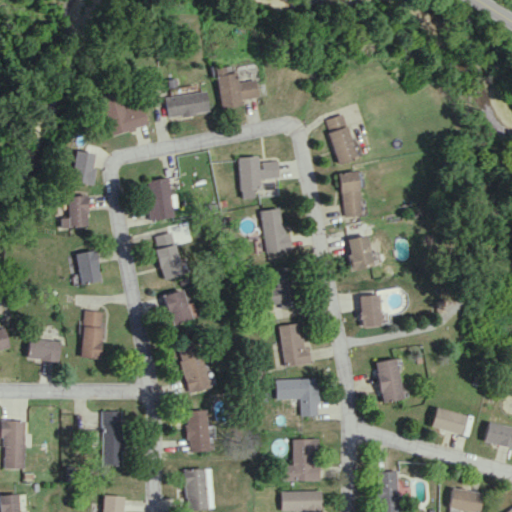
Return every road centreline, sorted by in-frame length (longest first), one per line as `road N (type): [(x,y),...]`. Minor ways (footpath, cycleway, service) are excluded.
road 1 (residential): [(349,428),(297,137),(286,124),(112,162),(152,391)]
road 2 (residential): [(349,428),(511,475)]
road 3 (residential): [(0,391),(152,391)]
road 4 (residential): [(152,391),(152,511)]
